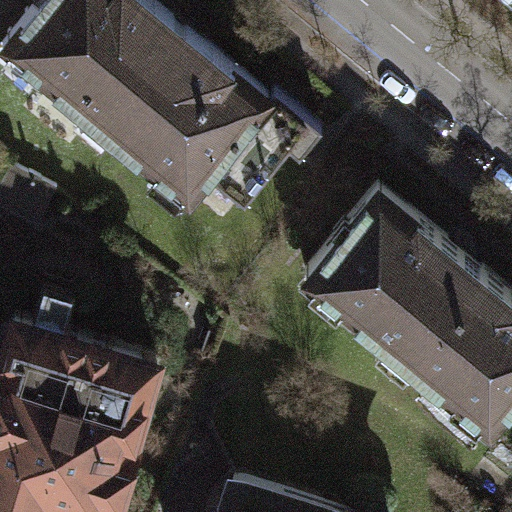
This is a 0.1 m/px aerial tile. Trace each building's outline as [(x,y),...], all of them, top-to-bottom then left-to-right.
[(271,92),(157,0),(29,0),(0,36),(0,53),(39,85),(48,74),(191,190),(213,162),(271,92)] [(271,92),(213,162),(247,192),(293,138),(302,146),(325,119),(280,81),(271,92)] [(60,183),(18,164),(0,202),(0,203),(41,222),(60,183)] [(511,395),(511,282),(380,173),(301,269),(489,424),(511,395)] [(107,511),(160,347),(16,302),(0,352),(0,479),(7,477),(48,490),(42,507),(58,511),(107,511)] [(376,511),(236,466),(221,511),(376,511)]
